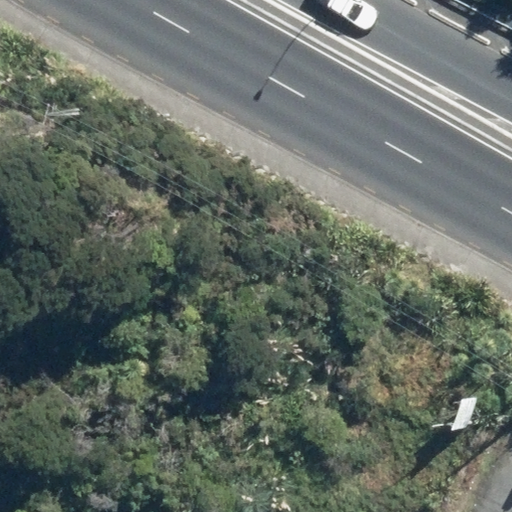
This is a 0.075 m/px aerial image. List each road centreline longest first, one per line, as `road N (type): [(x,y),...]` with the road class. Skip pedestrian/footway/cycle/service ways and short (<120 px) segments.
road 1 (primary): [(511,210),(144,0)]
road 2 (primary): [(398,0),(511,63)]
